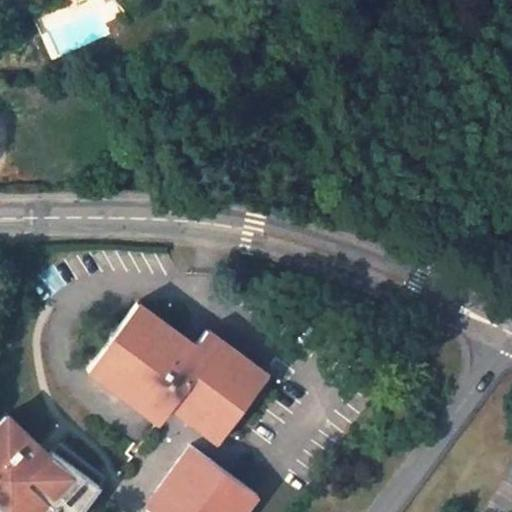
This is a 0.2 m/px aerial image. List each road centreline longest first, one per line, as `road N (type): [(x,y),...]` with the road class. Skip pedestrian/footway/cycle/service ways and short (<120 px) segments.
road 1 (tertiary): [(0,217),(184,220),(262,233),(359,261),(510,332)]
road 2 (residential): [(510,332),(383,511)]
